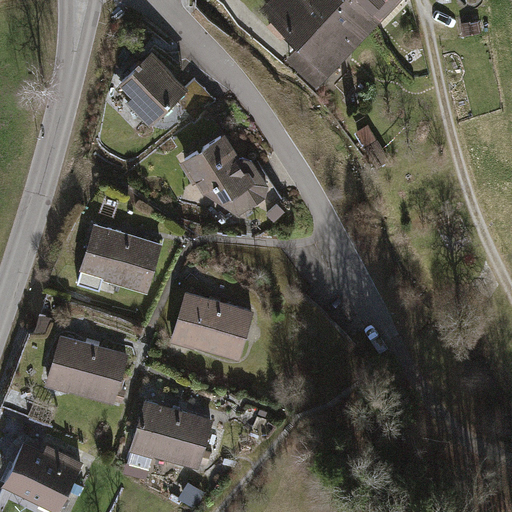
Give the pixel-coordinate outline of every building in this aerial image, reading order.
[(290,55),(318,82),(396,0),(271,0),(264,7),(274,16),(267,23),(282,38),(288,31),(301,44),(290,55)] [(110,85),(150,122),(186,83),(146,46),(110,85)] [(364,124),(353,132),(375,164),(386,157),(364,124)] [(220,130),(176,158),(198,192),(235,215),(263,198),(263,183),(247,159),(236,155),(220,130)] [(90,223),(72,282),(100,291),(103,280),(146,293),(161,244),(90,223)] [(183,289),(168,341),(235,361),(250,309),(183,289)] [(57,330),(40,383),(116,408),(123,389),(116,387),(127,352),(57,330)] [(139,402),(128,449),(198,466),(209,418),(139,402)] [(0,479),(0,484),(50,511),(55,511),(83,461),(46,440),(41,449),(22,439),(0,479)] [(146,468),(125,463),(122,475),(143,480),(146,468)]
